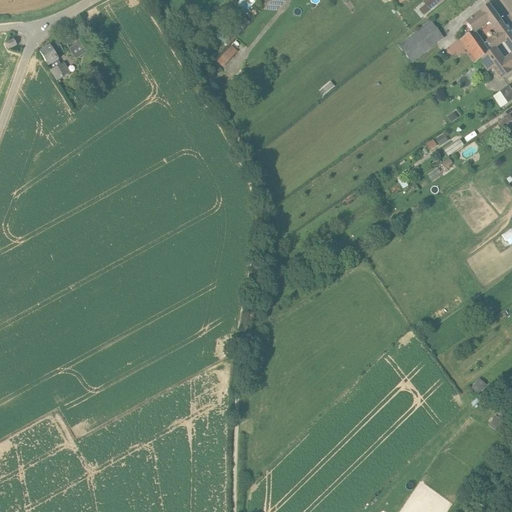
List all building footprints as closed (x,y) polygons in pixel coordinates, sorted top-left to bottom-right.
[(240,0),(237,4),(246,12),(257,0),(240,0)] [(419,10),(423,16),(440,1),(439,0),(430,0),(424,5),(419,10)] [(481,11),(466,22),(470,28),(458,37),(476,62),(478,60),(495,48),(510,35),(488,5),(481,11)] [(431,21),(399,46),(411,63),(443,38),(431,21)] [(385,34),(391,42),(405,31),(399,23),(385,34)] [(221,28),(216,34),(224,40),(228,35),(221,28)] [(511,72),(511,70),(511,69),(511,37),(510,35),(495,48),(478,60),(487,72),(491,69),(500,80),(511,72)] [(17,46),(14,40),(5,44),(8,50),(17,46)] [(55,55),(62,51),(57,42),(40,53),(56,81),(69,74),(60,59),(58,60),(55,55)] [(86,53),(79,42),(68,48),(75,60),(86,53)] [(231,47),(216,63),(223,69),(238,53),(231,47)] [(334,86),(330,82),(319,91),(323,96),(334,87),(334,86)] [(511,90),(509,86),(500,92),(506,102),(511,98),(511,90)] [(454,113),(447,117),(451,123),(458,118),(454,113)] [(511,121),(511,119),(509,115),(497,123),(501,129),(511,121)] [(448,141),(443,135),(435,140),(439,147),(448,141)] [(436,145),(433,140),(426,144),(429,149),(436,145)] [(443,151),(447,156),(463,146),(459,140),(443,151)] [(441,164),(445,169),(452,164),(449,159),(441,164)] [(486,385),(479,378),(471,388),(478,394),(486,385)] [(495,416),(488,426),(501,434),(507,424),(495,416)]
